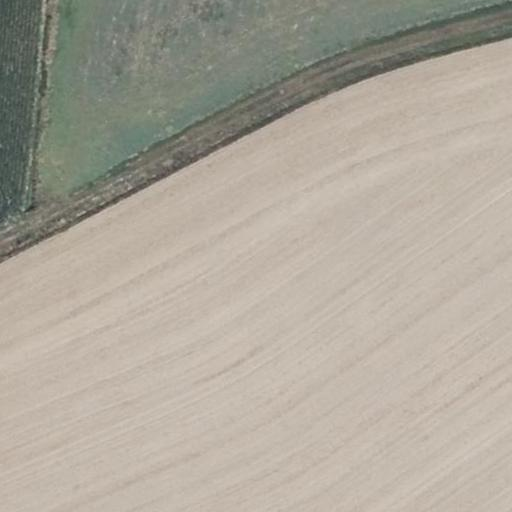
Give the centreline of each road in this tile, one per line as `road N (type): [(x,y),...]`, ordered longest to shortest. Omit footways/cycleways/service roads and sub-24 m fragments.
road 1 (track): [(326,72),(0,243)]
road 2 (track): [(326,72),(511,20)]
